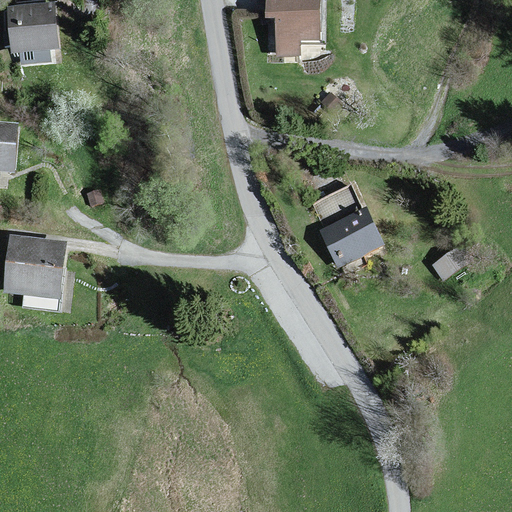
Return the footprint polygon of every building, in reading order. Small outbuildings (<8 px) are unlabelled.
[(264,0),(264,25),(275,25),(274,61),(296,61),(296,50),(315,50),(315,0),(264,0)] [(56,56),(50,14),(7,19),(12,61),(56,56)] [(0,180),(11,181),(14,136),(0,135),(0,180)] [(380,255),(365,219),(321,238),(336,273),(380,255)] [(54,308),(59,253),(9,248),(4,304),(54,308)]
